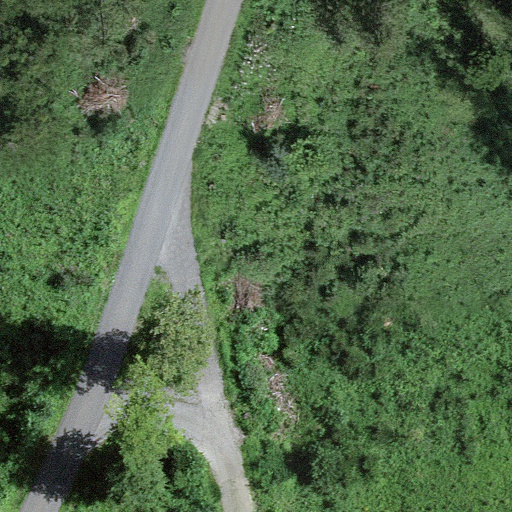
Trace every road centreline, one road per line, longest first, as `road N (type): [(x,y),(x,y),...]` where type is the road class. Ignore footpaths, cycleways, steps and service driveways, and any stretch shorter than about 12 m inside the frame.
road 1 (unclassified): [(229,0),(146,265),(41,511)]
road 2 (track): [(270,511),(248,394),(211,332),(146,265)]
